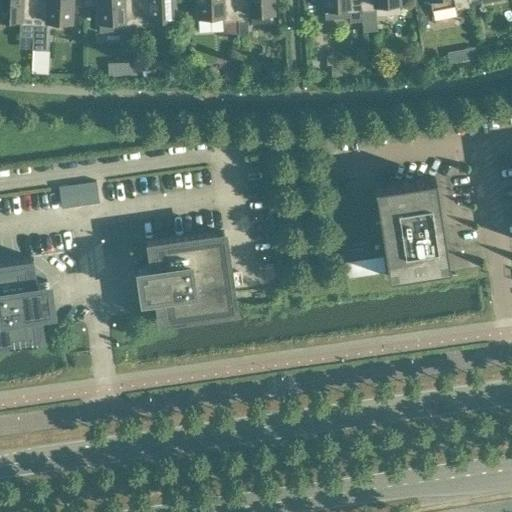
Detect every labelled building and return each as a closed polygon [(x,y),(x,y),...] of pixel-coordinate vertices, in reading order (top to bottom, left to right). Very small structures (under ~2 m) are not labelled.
[(19,36),(32,37),(33,0),(0,0),(0,18),(19,19),(19,36)] [(33,0),(32,37),(32,49),(46,50),(46,26),(47,20),(71,21),(71,0),(33,0)] [(137,25),(135,0),(97,0),(99,32),(123,31),(124,43),(138,42),(137,25)] [(174,17),(172,0),(135,0),(137,25),(150,24),(150,18),(174,17)] [(236,34),(236,20),(234,0),(197,0),(198,16),(222,15),(223,35),(236,34)] [(234,0),(236,20),(239,19),(241,37),(250,36),(249,19),(249,13),(273,12),(272,0),(234,0)] [(323,0),(325,18),(347,16),(348,22),(363,20),(362,11),(361,0),(323,0)] [(361,0),(362,11),(375,10),(375,4),(399,2),(398,0),(361,0)] [(429,0),(431,10),(455,6),(456,10),(469,7),(467,0),(429,0)] [(474,47),(464,49),(466,60),(476,58),(474,47)] [(347,63),(330,65),(331,77),(348,76),(347,63)] [(164,68),(164,77),(172,78),(173,68),(164,68)] [(449,266),(435,177),(374,186),(388,276),(449,266)] [(156,320),(235,309),(223,230),(145,241),(149,266),(138,267),(142,297),(153,295),(156,320)] [(0,341),(44,336),(42,327),(40,311),(51,310),(47,280),(36,282),(33,257),(0,261),(0,341)]
